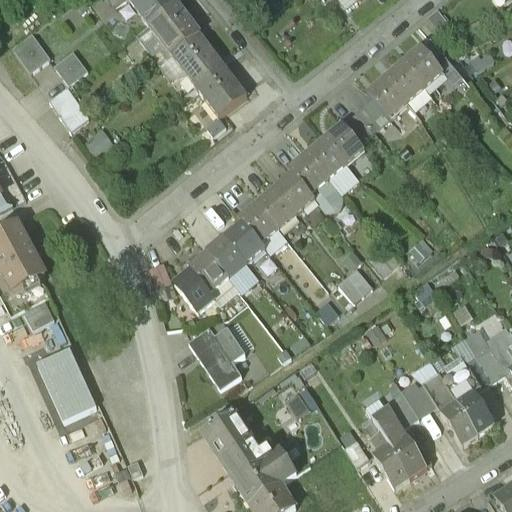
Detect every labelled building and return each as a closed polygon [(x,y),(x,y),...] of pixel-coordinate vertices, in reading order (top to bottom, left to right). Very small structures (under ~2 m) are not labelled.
[(168,0),(126,0),(125,1),(148,31),(176,9),(168,0)] [(199,40),(176,9),(148,31),(171,61),(199,40)] [(453,32),(436,12),(427,20),(441,37),(453,32)] [(199,40),(171,61),(195,92),(223,71),(199,40)] [(50,65),(31,41),(12,56),(29,81),(50,65)] [(440,55),(430,43),(421,51),(431,63),(440,55)] [(431,63),(421,51),(403,66),(425,93),(444,79),(431,63)] [(487,57),(466,68),(472,78),(494,65),(490,58),(487,57)] [(74,59),(55,73),(69,91),(87,77),(74,59)] [(403,66),(385,82),(408,108),(425,93),(403,66)] [(223,71),(195,92),(219,123),(247,102),(223,71)] [(408,108),(385,82),(367,97),(373,104),(389,123),(408,108)] [(493,96),(500,89),(494,82),(486,88),(493,96)] [(67,93),(49,107),(71,138),(89,125),(67,93)] [(496,102),(501,108),(507,103),(503,97),(496,102)] [(389,123),(373,104),(362,113),(378,132),(389,123)] [(378,132),(362,113),(353,121),(369,140),(378,132)] [(369,140),(353,121),(342,130),(358,149),(369,140)] [(341,129),(322,145),(345,171),(364,156),(358,149),(342,130),(341,129)] [(345,171),(322,145),(305,159),(328,185),(345,171)] [(328,185),(305,159),(287,174),(291,179),(310,200),(328,185)] [(310,200),(291,179),(273,194),(296,221),(314,206),(310,200)] [(296,221),(273,194),(256,208),(278,235),(296,221)] [(278,235),(256,208),(238,223),(242,228),(261,250),(278,235)] [(242,228),(225,243),(244,267),(247,270),(265,255),(261,250),(242,228)] [(21,230),(0,241),(0,272),(15,299),(48,280),(21,230)] [(422,242),(409,255),(419,266),(432,253),(422,242)] [(225,243),(207,258),(226,281),(230,285),(248,272),(244,267),(225,243)] [(387,249),(370,264),(383,279),(400,264),(387,249)] [(341,265),(351,276),(362,266),(352,255),(341,265)] [(207,258),(188,273),(190,275),(211,300),(220,292),(217,289),(226,281),(207,258)] [(164,271),(153,276),(161,295),(172,290),(164,271)] [(372,292),(357,274),(347,282),(363,300),(372,292)] [(211,300),(190,275),(172,289),(198,321),(216,307),(211,300)] [(363,300),(347,282),(338,289),(354,308),(363,300)] [(426,287),(414,295),(424,311),(437,302),(426,287)] [(339,319),(327,306),(315,316),(327,330),(339,319)] [(238,327),(227,335),(242,357),(254,350),(238,327)] [(377,329),(365,336),(374,350),(386,342),(377,329)] [(215,343),(210,335),(189,349),(221,396),(241,381),(233,369),(245,361),(242,357),(227,335),(215,343)] [(303,340),(297,345),(303,353),(309,349),(303,340)] [(511,350),(495,361),(488,349),(473,358),(492,388),(493,389),(505,382),(504,381),(511,375),(511,350)] [(285,352),(274,358),(281,368),(292,361),(285,352)] [(97,412),(71,354),(37,370),(63,427),(97,412)] [(492,388),(473,358),(462,365),(482,395),(492,388)] [(449,394),(439,379),(423,389),(464,451),(479,441),(460,410),(449,394)] [(468,404),(458,389),(449,394),(460,410),(468,404)] [(403,436),(422,425),(403,396),(394,402),(399,410),(390,415),(403,436)] [(494,431),(474,401),(468,404),(460,410),(479,441),(494,431)] [(403,436),(390,415),(374,425),(382,438),(392,453),(412,484),(434,469),(424,453),(417,457),(403,436)] [(267,467),(233,417),(202,437),(251,511),(297,480),(282,457),(267,467)] [(382,438),(374,425),(366,431),(374,443),(382,438)] [(392,453),(382,438),(374,443),(384,458),(392,453)] [(372,467),(359,445),(346,453),(360,475),(372,467)] [(412,484),(392,453),(384,458),(377,463),(397,494),(412,484)] [(139,464),(128,470),(134,483),(145,478),(139,464)] [(297,480),(251,511),(252,511),(296,511),(290,503),(316,486),(307,474),(297,480)] [(316,486),(290,503),(296,511),(302,508),(322,495),(316,486)] [(511,511),(511,493),(511,491),(488,506),(492,511),(511,511)] [(332,511),(322,495),(302,508),(304,511),(332,511)]
